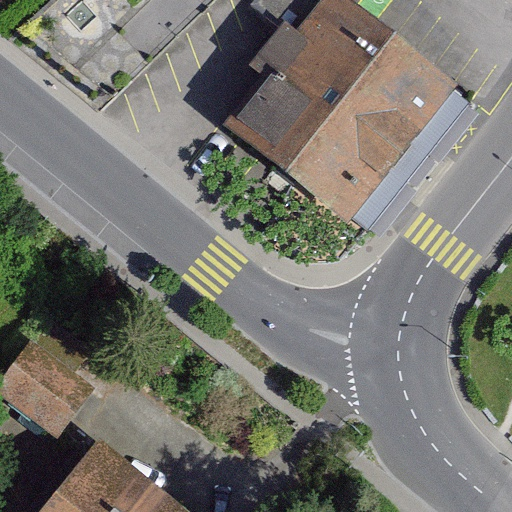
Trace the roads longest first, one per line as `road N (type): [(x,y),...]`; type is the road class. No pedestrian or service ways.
road 1 (tertiary): [(398,357),(271,310),(0,98)]
road 2 (tertiary): [(511,156),(419,279),(398,357)]
road 3 (tertiary): [(504,511),(435,447),(406,395),(398,357)]
